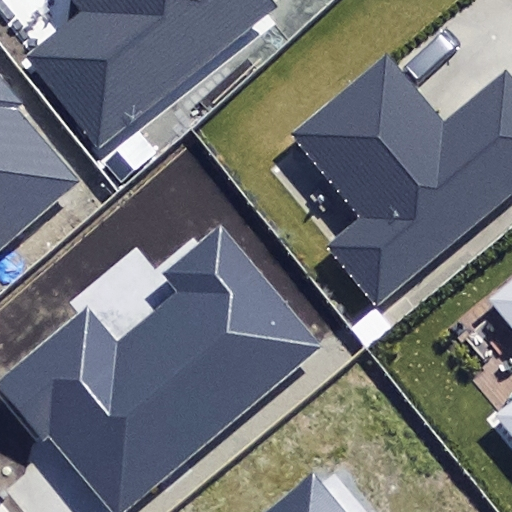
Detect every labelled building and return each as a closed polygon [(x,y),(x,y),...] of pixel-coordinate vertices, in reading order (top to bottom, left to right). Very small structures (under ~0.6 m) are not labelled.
[(25,59),(100,154),(286,7),(280,0),(73,0),(81,9),(28,51),(22,56),(25,59)] [(328,246),(377,304),(511,190),(511,79),(506,73),(447,122),(388,53),(293,133),(364,216),(328,246)] [(0,253),(80,183),(14,109),(22,102),(0,77),(0,253)] [(52,435),(115,511),(116,511),(317,346),(222,232),(167,277),(180,292),(116,346),(87,311),(0,383),(0,391),(43,442),(52,435)] [(511,403),(498,414),(511,430),(511,280),(489,299),(511,326),(511,403)] [(347,511),(316,473),(266,511),(347,511)]
